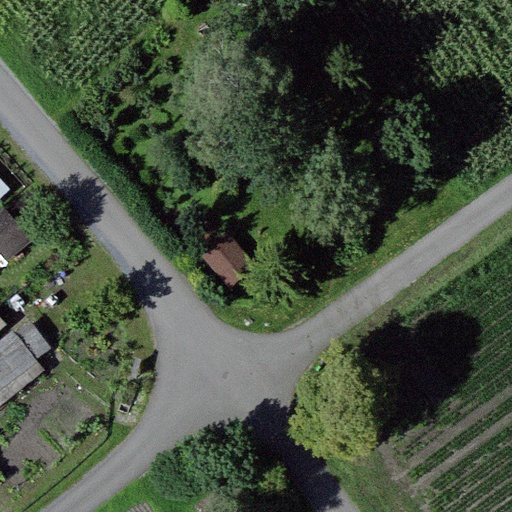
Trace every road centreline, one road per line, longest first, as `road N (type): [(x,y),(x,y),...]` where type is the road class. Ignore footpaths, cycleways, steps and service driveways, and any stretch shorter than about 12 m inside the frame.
road 1 (unclassified): [(250,387),(0,96)]
road 2 (unclassified): [(250,387),(511,198)]
road 3 (unclassified): [(72,511),(144,453),(250,387)]
road 4 (unclassified): [(339,511),(250,387)]
